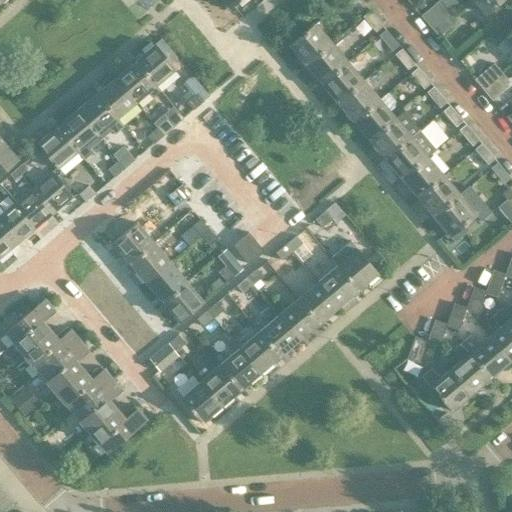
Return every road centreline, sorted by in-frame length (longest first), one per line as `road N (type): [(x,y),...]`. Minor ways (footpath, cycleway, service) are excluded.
road 1 (residential): [(481,472),(99,511)]
road 2 (residential): [(40,260),(192,132),(283,239)]
road 3 (residential): [(511,160),(380,0)]
road 4 (residential): [(161,404),(40,260)]
road 5 (residential): [(412,325),(511,241)]
